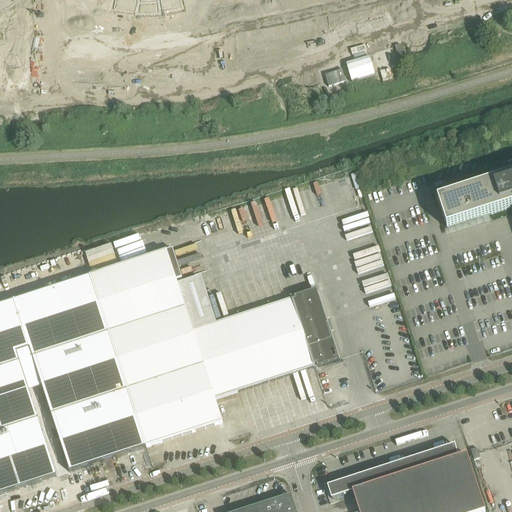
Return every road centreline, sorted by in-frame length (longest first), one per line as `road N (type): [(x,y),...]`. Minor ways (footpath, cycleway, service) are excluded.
road 1 (unclassified): [(511,367),(286,441)]
road 2 (unclassified): [(292,460),(511,389)]
road 3 (unclassified): [(286,441),(69,511)]
road 4 (unclassified): [(132,511),(292,460)]
